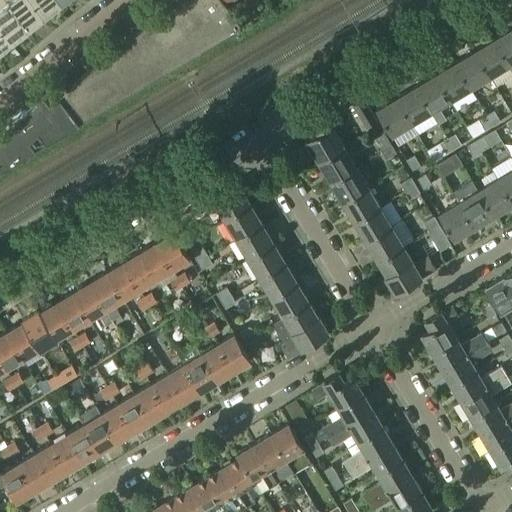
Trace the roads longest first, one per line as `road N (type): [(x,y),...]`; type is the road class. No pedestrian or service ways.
road 1 (residential): [(372,325),(64,511)]
road 2 (residential): [(0,291),(255,139)]
road 3 (residential): [(255,139),(488,0)]
road 4 (residential): [(255,139),(372,325)]
road 5 (residential): [(372,325),(484,509)]
road 6 (residential): [(126,0),(0,105)]
road 7 (residential): [(511,242),(372,325)]
